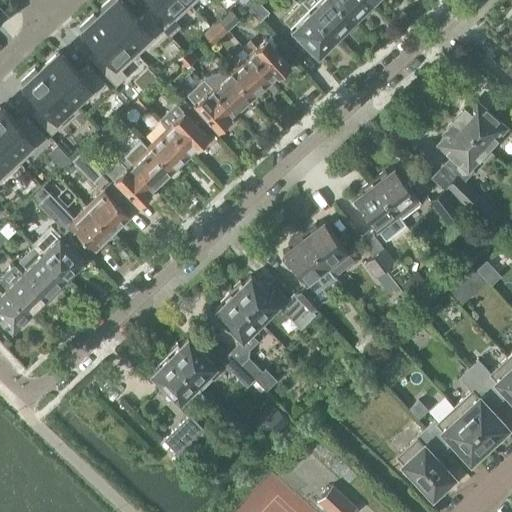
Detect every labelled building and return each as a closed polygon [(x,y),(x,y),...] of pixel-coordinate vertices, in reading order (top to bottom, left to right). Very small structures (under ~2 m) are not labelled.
[(0,0),(0,15),(16,0),(0,0)] [(192,7),(185,0),(153,0),(161,9),(152,18),(170,37),(180,28),(173,21),(192,7)] [(336,35),(308,7),(301,0),(283,18),(318,53),(326,45),(329,45),(334,40),(334,37),(336,35)] [(315,0),(308,7),(336,35),(344,27),(347,27),(352,22),(352,19),(353,19),(335,1),(334,0),(315,0)] [(363,9),(371,1),(370,0),(334,0),(335,1),(353,19),(355,17),(358,17),(363,12),(363,9)] [(170,37),(152,18),(140,27),(116,2),(98,18),(134,57),(153,40),(158,47),(170,37)] [(218,21),(227,31),(241,18),(231,8),(218,21)] [(134,57),(98,18),(79,34),(100,56),(91,65),(112,87),(124,77),(118,70),(134,57)] [(227,31),(218,21),(204,34),(213,44),(227,31)] [(266,37),(248,53),(260,67),(270,79),(276,74),(278,75),(280,73),(282,73),(287,69),(287,66),(290,64),(266,37)] [(183,53),(191,63),(197,57),(189,48),(183,53)] [(106,92),(85,70),(78,77),(52,49),(31,65),(73,112),(90,96),(95,102),(106,92)] [(191,63),(183,53),(176,60),(184,69),(191,63)] [(229,69),(252,95),(256,92),(258,92),(263,88),(263,85),(270,79),(260,67),(248,53),(229,69)] [(73,112),(31,65),(12,82),(35,108),(26,116),(50,144),(61,136),(54,128),(73,112)] [(252,95),(229,69),(204,77),(205,78),(222,97),(234,111),(241,105),(243,105),(248,101),(249,98),(252,95)] [(228,116),(234,111),(222,97),(205,78),(187,94),(217,128),(220,126),(222,126),(227,122),(227,119),(229,118),(228,116)] [(136,97),(146,107),(154,100),(144,90),(136,97)] [(136,97),(129,103),(140,113),(146,107),(136,97)] [(454,117),(485,146),(504,125),(475,99),(465,110),(463,107),(454,117)] [(158,119),(165,126),(189,151),(195,145),(197,146),(198,144),(201,144),(206,140),(206,137),(208,135),(176,102),(158,119)] [(48,147),(23,119),(16,126),(0,104),(0,140),(15,159),(30,146),(38,155),(48,147)] [(485,146),(454,117),(444,128),(447,131),(437,141),(458,159),(452,165),(464,176),(470,170),(467,166),(485,146)] [(100,130),(109,139),(115,133),(107,124),(100,130)] [(148,143),(172,168),(175,164),(178,164),(183,160),(183,157),(189,151),(165,126),(148,143)] [(109,139),(100,130),(94,135),(102,145),(109,139)] [(0,172),(15,159),(0,140),(0,189),(6,184),(0,177),(0,172)] [(130,161),(154,185),(161,178),(164,178),(169,173),(169,171),(172,168),(148,143),(130,161)] [(80,150),(71,159),(92,181),(101,172),(80,150)] [(154,185),(130,161),(123,154),(107,170),(139,203),(141,200),(144,200),(148,196),(149,193),(150,191),(149,190),(154,185)] [(371,179),(400,217),(420,201),(393,166),(386,171),(384,168),(371,179)] [(497,214),(487,204),(457,175),(446,186),(487,224),(497,214)] [(400,217),(371,179),(357,190),(359,192),(353,197),(380,232),(400,217)] [(103,187),(85,204),(112,231),(121,223),(121,220),(128,213),(103,187)] [(444,187),(429,199),(447,222),(462,210),(444,187)] [(70,217),(47,194),(38,202),(69,234),(76,228),(93,247),(100,240),(103,240),(112,231),(85,204),(84,203),(70,217)] [(353,259),(324,220),(317,226),(315,223),(301,233),(333,275),(353,259)] [(50,229),(34,244),(40,251),(64,275),(73,265),(75,267),(84,258),(71,245),(76,241),(64,231),(59,236),(50,229)] [(371,253),(384,269),(394,262),(369,229),(359,237),(371,253)] [(333,276),(333,275),(301,233),(288,244),(290,247),(283,252),(303,278),(290,288),(310,308),(318,299),(313,292),(333,276)] [(25,266),(25,267),(37,279),(33,283),(44,294),(64,275),(40,251),(34,244),(19,259),(25,266)] [(371,253),(362,260),(375,277),(384,269),(371,253)] [(485,258),(475,268),(489,283),(499,273),(485,258)] [(15,261),(0,274),(0,281),(5,286),(28,310),(44,294),(33,283),(37,279),(25,267),(23,269),(15,261)] [(416,269),(398,282),(409,296),(426,283),(416,269)] [(240,279),(229,290),(259,320),(277,303),(299,325),(312,312),(291,289),(285,294),(274,283),(265,288),(250,273),(242,281),(240,279)] [(28,310),(5,286),(0,281),(0,314),(1,315),(0,316),(0,318),(11,330),(20,322),(18,320),(28,310)] [(259,320),(229,290),(220,299),(222,301),(214,310),(242,338),(229,351),(255,378),(266,389),(277,379),(265,367),(262,370),(248,356),(249,348),(258,339),(249,331),(259,320)] [(166,352),(197,383),(215,364),(187,336),(179,344),(177,342),(166,352)] [(359,336),(351,344),(360,353),(368,344),(359,336)] [(255,378),(229,351),(219,360),(245,386),(255,378)] [(197,383),(166,352),(157,362),(159,364),(151,372),(179,400),(197,383)] [(477,358),(468,366),(499,401),(508,393),(511,397),(511,360),(507,356),(490,372),(477,358)] [(499,401),(468,366),(459,375),(472,389),(454,405),(488,442),(506,426),(490,408),(499,401)] [(418,397),(409,407),(419,417),(429,408),(418,397)] [(425,427),(444,448),(453,440),(470,459),(488,442),(454,405),(437,421),(434,418),(425,427)] [(274,407),(261,419),(270,429),(284,417),(274,407)] [(179,453),(202,430),(188,416),(165,438),(179,453)] [(444,448),(425,427),(416,435),(417,436),(396,455),(432,494),(433,493),(435,495),(444,487),(442,485),(453,475),(435,456),(444,448)] [(332,482),(316,499),(329,511),(349,511),(356,505),(332,482)]
